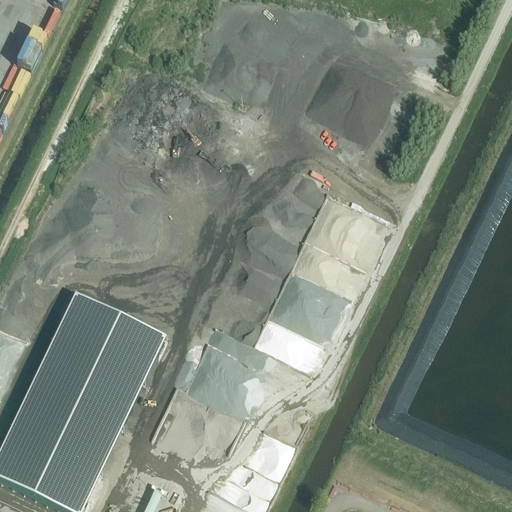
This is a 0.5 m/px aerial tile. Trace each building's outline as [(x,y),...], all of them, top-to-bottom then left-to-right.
[(0,0),(0,9),(13,13),(16,0),(0,0)] [(1,113),(25,123),(76,0),(64,0),(45,47),(35,43),(25,67),(21,66),(1,113)] [(0,170),(15,132),(0,125),(0,170)] [(77,302),(0,466),(0,487),(53,511),(90,511),(169,345),(77,302)] [(159,511),(167,494),(155,490),(146,511),(159,511)]
